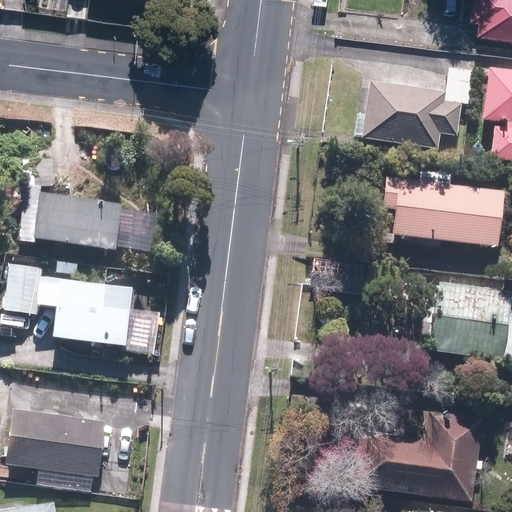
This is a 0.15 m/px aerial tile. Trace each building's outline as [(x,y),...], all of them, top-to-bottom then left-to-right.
[(511,0),(471,0),(468,23),(478,24),(476,38),(511,42),(511,0)] [(462,108),(466,74),(442,72),(439,106),(462,108)] [(511,77),(479,74),(474,125),(486,126),(483,164),(511,166),(511,77)] [(453,109),(436,107),(437,97),(360,87),(353,144),(430,153),(432,139),(449,141),(453,109)] [(373,214),(386,216),(383,239),(489,251),(496,197),(377,183),(373,214)] [(138,206),(46,191),(39,236),(131,251),(138,206)] [(361,267),(308,261),(305,291),(358,297),(361,267)] [(43,266),(13,264),(9,311),(39,313),(43,266)] [(64,304),(60,335),(154,349),(159,319),(134,316),(138,288),(50,275),(47,302),(64,304)] [(511,362),(511,301),(501,301),(501,297),(429,289),(421,356),(494,364),(494,360),(511,362)] [(116,421),(20,408),(13,463),(109,475),(116,421)] [(356,435),(348,490),(464,506),(475,423),(421,416),(417,443),(356,435)]
